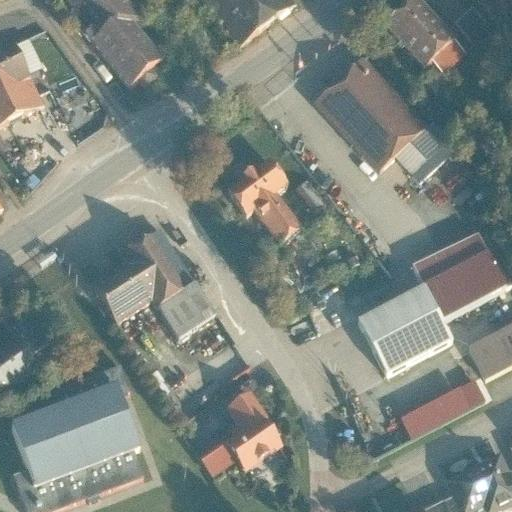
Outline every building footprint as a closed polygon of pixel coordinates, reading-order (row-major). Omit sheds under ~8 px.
[(118,0),(51,0),(50,1),(78,39),(70,44),(112,100),(145,76),(115,36),(134,22),(118,0)] [(291,11),(283,0),(197,0),(234,52),(291,11)] [(511,0),(499,0),(511,18),(511,0)] [(467,61),(415,1),(382,29),(421,73),(433,63),(446,78),(467,61)] [(484,33),(467,15),(454,28),(470,46),(484,33)] [(0,135),(41,118),(9,44),(0,48),(0,135)] [(415,135),(354,67),(308,108),(368,176),(415,135)] [(441,152),(414,178),(422,186),(449,160),(441,152)] [(281,196),(263,169),(218,199),(236,225),(249,217),(273,252),(295,236),(272,201),(281,196)] [(219,322),(159,229),(113,259),(121,272),(146,310),(173,351),(219,322)] [(428,292),(365,322),(391,377),(453,347),(447,335),(504,308),(474,246),(419,273),(428,292)] [(121,272),(85,296),(110,334),(146,310),(121,272)] [(46,350),(33,331),(10,346),(23,365),(46,350)] [(511,372),(511,334),(457,362),(472,392),(511,372)] [(23,365),(10,346),(0,353),(0,404),(33,380),(23,365)] [(135,456),(115,403),(127,398),(117,372),(50,397),(56,413),(1,434),(19,482),(10,486),(19,511),(62,511),(133,486),(124,460),(135,456)] [(415,445),(474,411),(462,390),(403,423),(415,445)] [(257,428),(242,405),(220,419),(232,437),(197,460),(209,479),(223,469),(232,483),(269,459),(252,432),(257,428)] [(511,462),(501,468),(511,491),(511,462)] [(484,464),(435,489),(443,504),(447,511),(475,511),(478,511),(498,511),(507,507),(491,472),(484,464)] [(507,507),(509,511),(510,511),(511,511),(511,491),(501,468),(491,472),(507,507)]
